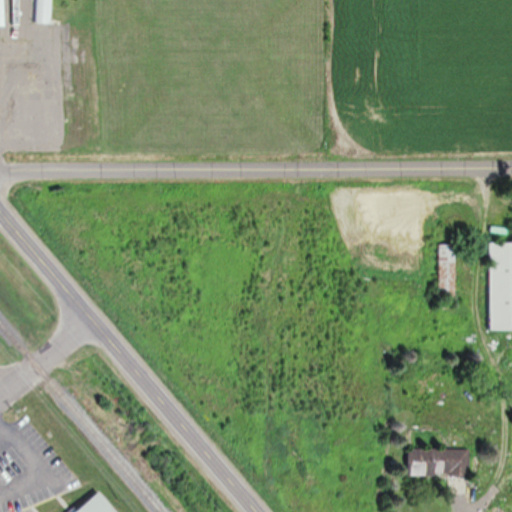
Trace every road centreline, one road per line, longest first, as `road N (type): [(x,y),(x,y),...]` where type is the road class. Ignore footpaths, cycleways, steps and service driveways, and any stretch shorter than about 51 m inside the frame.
road 1 (residential): [(0,168),(511,166)]
road 2 (secondary): [(253,511),(0,214)]
